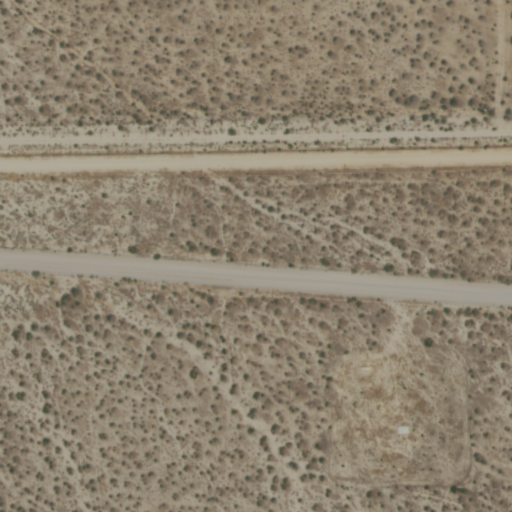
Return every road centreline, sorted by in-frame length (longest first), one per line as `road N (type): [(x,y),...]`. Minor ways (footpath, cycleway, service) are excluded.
road 1 (track): [(511,132),(0,141)]
road 2 (track): [(505,133),(502,0)]
